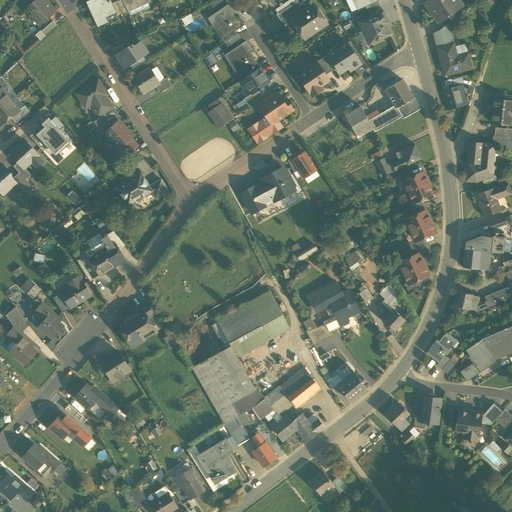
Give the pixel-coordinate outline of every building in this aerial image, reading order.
[(25,10),(40,25),(49,17),(55,11),(44,0),(36,0),(33,3),(25,10)] [(88,5),(98,26),(107,22),(106,18),(104,14),(114,9),(111,3),(109,0),(98,0),(99,0),(88,5)] [(122,0),(118,0),(117,1),(123,14),(129,11),(127,7),(127,8),(122,0)] [(279,13),(294,3),(291,0),(266,0),(268,3),(271,1),(279,13)] [(277,14),(281,19),(301,6),(297,0),(294,3),(279,13),(277,14)] [(345,0),(351,12),(358,9),(353,0),(345,0)] [(365,6),(368,12),(380,6),(377,0),(365,6)] [(424,0),(423,1),(438,23),(448,16),(447,15),(460,5),(456,0),(424,0)] [(123,14),(117,1),(111,3),(114,9),(116,13),(117,16),(123,14)] [(127,7),(129,11),(142,5),(140,1),(127,7)] [(224,35),(224,36),(234,29),(239,26),(231,13),(234,12),(229,4),(208,18),(213,26),(216,24),(224,35)] [(313,4),(310,6),(318,18),(321,16),(313,4)] [(304,10),(301,6),(281,19),(284,24),(292,19),(295,17),(304,10)] [(300,30),(305,38),(326,24),(321,16),(318,18),(310,6),(304,10),(295,17),(303,28),(300,30)] [(383,12),(380,6),(368,12),(371,18),(383,12)] [(104,14),(106,18),(116,13),(114,9),(104,14)] [(368,29),(374,42),(390,35),(384,22),(387,20),(383,12),(371,18),(360,23),(364,31),(368,29)] [(292,19),(300,30),(303,28),(295,17),(292,19)] [(41,32),(45,36),(57,26),(53,21),(41,32)] [(213,26),(221,37),(224,35),(216,24),(213,26)] [(434,33),(436,41),(447,38),(445,27),(439,31),(434,33)] [(221,37),(225,43),(238,34),(234,29),(224,36),(224,35),(221,37)] [(370,44),(374,42),(368,29),(364,31),(370,44)] [(45,36),(41,32),(40,31),(35,35),(41,41),(45,36)] [(364,47),(370,44),(364,31),(358,34),(364,47)] [(241,39),(238,34),(225,43),(228,48),(241,39)] [(451,37),(447,38),(436,41),(438,49),(453,45),(451,37)] [(233,61),(244,78),(256,70),(253,65),(256,63),(248,51),(251,49),(246,41),(225,56),(230,63),(233,61)] [(133,46),(125,49),(121,51),(115,55),(124,68),(128,65),(142,55),(147,52),(141,42),(133,47),(133,46)] [(336,67),(340,74),(352,66),(354,69),(362,63),(347,42),(340,47),(342,50),(331,58),(329,55),(328,55),(336,67)] [(111,49),(115,55),(121,51),(125,49),(123,44),(111,49)] [(465,44),(453,47),(457,61),(469,58),(465,44)] [(438,49),(445,77),(472,70),(469,58),(457,61),(453,47),(453,45),(438,49)] [(340,47),(329,55),(331,58),(342,50),(340,47)] [(142,55),(128,65),(132,70),(146,60),(142,55)] [(328,55),(322,59),(330,71),(336,67),(328,55)] [(325,74),(330,71),(322,59),(317,62),(325,74)] [(230,63),(241,80),(244,78),(233,61),(230,63)] [(298,76),(312,97),(320,92),(318,89),(322,86),(330,81),(325,74),(317,62),(317,63),(319,66),(307,74),(305,71),(298,76)] [(317,63),(305,71),(307,74),(319,66),(317,63)] [(134,77),(144,93),(155,86),(159,83),(149,68),(134,77)] [(260,68),(256,70),(244,78),(241,80),(251,94),(263,86),(269,82),(260,68)] [(155,86),(159,93),(171,85),(166,78),(159,83),(155,86)] [(81,102),(87,99),(90,105),(94,111),(98,117),(112,108),(101,90),(103,88),(98,80),(76,94),(81,102)] [(394,105),(396,108),(412,99),(413,98),(402,80),(385,90),(394,105)] [(445,86),(444,81),(441,82),(444,92),(449,90),(448,85),(445,86)] [(2,89),(10,100),(16,95),(8,85),(2,89)] [(244,99),(247,105),(266,92),(263,86),(251,94),(244,99)] [(444,92),(449,109),(467,104),(462,86),(454,88),(454,89),(449,90),(444,92)] [(0,107),(10,100),(2,89),(1,89),(0,89),(0,107)] [(270,97),(266,92),(247,105),(251,110),(258,105),(261,103),(261,102),(270,97)] [(266,117),(268,118),(271,124),(277,120),(292,109),(287,102),(285,104),(276,92),(270,97),(261,102),(261,103),(269,114),(266,116),(266,117)] [(16,95),(10,100),(18,111),(24,106),(16,95)] [(490,122),(500,123),(500,122),(507,123),(508,117),(509,117),(511,101),(494,98),(494,101),(495,101),(493,112),(492,112),(490,122)] [(85,108),(90,105),(87,99),(81,102),(85,108)] [(402,117),(403,119),(420,110),(419,109),(418,109),(412,99),(396,108),(402,117)] [(18,111),(10,100),(0,107),(0,124),(0,125),(11,117),(19,111),(18,111)] [(208,113),(218,128),(232,118),(222,103),(208,113)] [(258,105),(266,116),(269,114),(261,103),(258,105)] [(11,117),(15,123),(30,111),(25,105),(24,106),(18,111),(19,111),(11,117)] [(379,114),(368,121),(373,129),(375,133),(402,117),(396,108),(394,105),(379,114)] [(358,138),(373,129),(368,121),(366,116),(360,106),(344,116),(358,138)] [(452,109),(444,111),(446,118),(454,116),(452,109)] [(376,110),(366,116),(368,121),(379,114),(376,110)] [(94,122),(99,129),(108,120),(105,115),(94,122)] [(55,117),(51,121),(59,130),(64,126),(55,117)] [(110,118),(108,120),(99,129),(97,130),(103,136),(105,135),(105,134),(116,124),(110,118)] [(282,127),(277,120),(271,124),(268,118),(262,122),(259,122),(258,122),(250,128),(249,131),(255,140),(257,144),(282,127)] [(44,144),(48,148),(49,148),(53,152),(67,140),(65,138),(66,137),(59,130),(51,121),(49,119),(42,124),(44,127),(36,134),(40,139),(41,139),(42,139),(44,142),(43,143),(44,144)] [(228,125),(233,132),(240,126),(235,120),(228,125)] [(118,149),(120,147),(130,138),(132,136),(119,121),(116,124),(105,134),(105,135),(118,149)] [(86,127),(89,132),(95,128),(92,123),(86,127)] [(495,127),(494,135),(504,136),(505,128),(495,127)] [(44,144),(43,143),(40,139),(36,134),(34,133),(30,137),(40,148),(44,144)] [(503,146),(504,136),(494,135),(492,135),(491,145),(492,145),(503,146)] [(511,137),(504,136),(503,146),(505,146),(505,149),(511,149),(511,137)] [(70,142),(66,137),(65,138),(67,140),(53,152),(49,148),(48,148),(55,156),(70,142)] [(137,145),(130,138),(120,147),(127,155),(137,145)] [(18,162),(24,168),(31,162),(36,167),(43,161),(24,140),(18,146),(20,148),(12,155),(18,162)] [(467,164),(469,164),(491,166),(492,145),(491,145),(468,143),(467,164)] [(403,159),(406,165),(421,159),(415,144),(400,151),(403,159)] [(20,148),(18,146),(10,153),(12,155),(20,148)] [(299,170),(304,177),(315,170),(304,153),(294,160),(299,169),(299,170)] [(371,158),(373,163),(383,158),(380,153),(371,158)] [(287,161),(294,173),(299,170),(299,169),(294,160),(293,158),(287,161)] [(376,162),(383,177),(390,173),(386,165),(383,159),(376,162)] [(392,164),(395,170),(406,165),(403,159),(399,161),(392,164)] [(19,173),(25,180),(31,175),(24,168),(18,162),(13,166),(19,173)] [(395,171),(395,170),(392,164),(392,163),(386,165),(390,173),(395,171)] [(490,175),(491,166),(469,164),(467,182),(476,183),(482,180),(490,177),(490,175)] [(0,191),(3,195),(15,184),(15,183),(12,179),(8,175),(5,171),(7,169),(3,165),(0,167),(0,191)] [(254,188),(263,204),(273,198),(275,201),(294,191),(292,187),(294,186),(286,171),(284,172),(282,168),(263,179),(265,182),(254,188)] [(397,177),(399,183),(403,182),(403,181),(410,178),(408,172),(397,177)] [(403,182),(408,192),(428,183),(423,172),(410,178),(403,181),(403,182)] [(15,184),(23,193),(31,186),(25,180),(19,173),(12,179),(15,183),(15,184)] [(116,188),(127,206),(135,201),(135,202),(140,203),(143,201),(144,196),(151,191),(149,187),(140,173),(116,188)] [(482,180),(484,185),(496,181),(495,176),(490,175),(490,177),(482,180)] [(151,191),(156,199),(168,191),(161,179),(149,187),(151,191)] [(433,194),(428,183),(408,192),(413,203),(420,200),(433,194)] [(508,184),(493,189),(496,199),(511,193),(508,184)] [(241,193),(252,214),(264,207),(263,204),(254,188),(254,187),(241,193)] [(500,211),(496,199),(493,189),(492,189),(476,194),(484,217),(500,211)] [(72,191),(66,197),(74,205),(77,202),(78,203),(81,200),(79,198),(80,197),(76,192),(74,194),(72,191)] [(264,207),(275,201),(273,198),(263,204),(264,207)] [(409,204),(412,210),(423,205),(420,200),(413,203),(409,204)] [(81,210),(74,217),(78,221),(85,214),(81,210)] [(397,217),(400,223),(405,221),(405,220),(412,217),(410,211),(397,217)] [(405,221),(410,231),(431,222),(426,211),(412,217),(405,220),(405,221)] [(48,215),(44,224),(53,227),(56,219),(48,215)] [(491,223),(493,229),(507,224),(504,217),(491,223)] [(69,218),(62,224),(65,228),(72,223),(69,218)] [(435,233),(431,222),(410,231),(415,241),(415,242),(422,239),(435,233)] [(113,231),(107,235),(113,244),(115,243),(119,249),(125,245),(113,231)] [(481,236),(479,251),(491,252),(502,253),(502,252),(503,239),(504,234),(492,232),(491,236),(481,234),(481,236)] [(88,242),(96,255),(107,248),(101,239),(98,234),(88,242)] [(113,244),(107,235),(101,239),(107,248),(117,264),(125,259),(119,249),(115,243),(113,244)] [(466,242),(465,249),(479,251),(481,236),(466,242)] [(412,250),(414,249),(425,244),(422,239),(415,242),(415,241),(409,244),(412,250)] [(503,239),(502,252),(510,253),(511,240),(503,239)] [(295,255),(302,251),(297,243),(291,247),(295,255)] [(302,251),(295,255),(299,260),(317,250),(313,244),(302,251)] [(427,250),(425,244),(414,249),(416,255),(419,254),(427,250)] [(107,248),(96,255),(89,259),(99,275),(117,264),(107,248)] [(489,270),(491,252),(479,251),(465,249),(463,267),(489,270)] [(35,252),(33,260),(43,263),(45,254),(35,252)] [(348,261),(352,266),(361,259),(357,254),(348,261)] [(398,263),(403,274),(424,265),(419,254),(416,255),(398,263)] [(511,268),(511,256),(511,255),(501,259),(504,267),(498,269),(500,273),(511,268)] [(80,260),(77,261),(90,281),(92,279),(80,260)] [(429,276),(424,265),(403,274),(408,284),(408,285),(416,281),(429,276)] [(60,293),(70,308),(81,301),(82,302),(86,299),(86,298),(91,295),(82,280),(79,276),(68,282),(71,287),(60,293)] [(21,289),(32,300),(41,290),(29,280),(21,289)] [(310,298),(317,312),(321,310),(331,306),(329,303),(341,297),(339,294),(341,293),(335,281),(308,296),(310,298)] [(405,285),(408,292),(419,287),(416,281),(408,285),(408,284),(405,285)] [(485,304),(486,307),(509,299),(511,297),(511,283),(508,285),(510,289),(483,299),(485,304)] [(385,299),(390,304),(391,303),(399,295),(389,284),(380,294),(385,299)] [(331,306),(335,315),(339,324),(340,325),(348,320),(345,314),(350,312),(351,313),(357,310),(358,312),(359,312),(348,289),(341,293),(339,294),(341,297),(329,303),(331,306)] [(366,289),(359,294),(366,304),(373,298),(366,289)] [(269,290),(248,302),(261,326),(266,336),(289,326),(269,290)] [(453,307),(468,311),(469,309),(475,310),(475,307),(477,298),(472,297),(472,295),(456,291),(454,300),(453,307)] [(53,298),(62,313),(70,308),(60,293),(53,298)] [(395,308),(391,303),(390,304),(385,299),(381,303),(386,308),(384,309),(389,314),(393,309),(395,308)] [(140,312),(145,320),(147,318),(148,319),(158,312),(152,301),(138,310),(139,312),(140,312)] [(230,344),(261,326),(248,302),(216,320),(230,344)] [(38,328),(53,340),(64,326),(55,319),(57,317),(41,304),(34,311),(41,317),(44,320),(40,326),(38,328)] [(485,304),(475,307),(475,310),(474,313),(486,308),(486,307),(485,304)] [(17,321),(21,326),(27,321),(15,307),(5,316),(13,325),(17,321)] [(378,316),(395,332),(405,320),(393,309),(389,314),(384,309),(378,316)] [(31,319),(40,326),(44,320),(41,317),(34,311),(31,319)] [(118,326),(122,332),(123,333),(124,332),(128,338),(133,347),(145,339),(141,334),(153,327),(148,319),(147,318),(145,320),(140,312),(139,312),(138,313),(118,326)] [(336,325),(339,324),(335,315),(322,322),(324,324),(328,329),(329,328),(334,330),(334,329),(336,325)] [(303,322),(308,332),(316,328),(311,319),(303,322)] [(13,328),(16,330),(21,326),(17,321),(13,325),(13,328)] [(307,332),(313,344),(319,340),(325,337),(331,333),(328,329),(324,324),(316,328),(308,332),(307,332)] [(156,332),(153,327),(141,334),(145,339),(156,332)] [(6,349),(24,364),(36,351),(29,345),(31,343),(16,330),(13,328),(7,335),(13,341),(6,349)] [(480,340),(481,340),(494,360),(502,357),(501,353),(510,349),(511,352),(511,332),(510,328),(480,340)] [(439,363),(439,364),(445,356),(456,341),(446,333),(436,346),(434,344),(427,354),(439,363)] [(496,362),(494,360),(481,340),(465,351),(469,356),(471,355),(477,362),(475,364),(461,373),(467,381),(480,372),(496,362)] [(216,354),(241,397),(255,389),(230,345),(216,354)] [(107,373),(113,381),(130,371),(117,351),(100,362),(107,373)] [(193,367),(225,425),(237,417),(252,407),(257,404),(252,395),(235,406),(233,402),(241,397),(216,354),(193,367)] [(437,366),(442,370),(450,360),(445,356),(439,364),(439,363),(437,366)] [(452,357),(450,360),(442,370),(447,374),(457,361),(452,357)] [(95,365),(102,376),(107,373),(100,362),(95,365)] [(355,403),(371,387),(348,364),(329,383),(334,388),(337,385),(355,403)] [(293,404),(296,408),(320,389),(303,367),(264,398),(263,398),(270,406),(285,394),(293,404)] [(331,378),(325,367),(319,369),(326,381),(331,378)] [(76,398),(89,409),(97,400),(101,403),(99,405),(105,410),(112,403),(97,390),(95,393),(86,386),(76,398)] [(257,388),(255,389),(241,397),(233,402),(235,406),(252,395),(257,404),(252,407),(259,418),(271,408),(270,406),(263,398),(264,398),(257,388)] [(270,406),(271,408),(277,417),(293,404),(285,394),(270,406)] [(425,422),(437,423),(440,401),(424,398),(421,416),(421,421),(425,422)] [(93,413),(99,405),(101,403),(97,400),(89,409),(93,413)] [(118,408),(112,403),(105,410),(103,411),(110,417),(118,408)] [(385,417),(399,432),(408,424),(403,419),(409,413),(399,403),(385,417)] [(491,425),(495,420),(503,412),(493,403),(484,414),(482,424),(491,425)] [(69,404),(65,409),(78,420),(82,416),(69,404)] [(511,415),(505,409),(503,412),(495,420),(505,428),(511,419),(511,415)] [(119,410),(112,417),(117,421),(123,414),(119,410)] [(463,438),(471,439),(471,436),(478,437),(479,424),(481,414),(459,411),(456,431),(456,433),(464,434),(463,438)] [(324,426),(318,419),(310,426),(306,421),(307,420),(301,414),(291,421),(290,422),(296,429),(306,442),(325,427),(324,426)] [(312,416),(307,420),(306,421),(310,426),(318,419),(314,414),(312,416)] [(60,415),(49,427),(63,439),(71,430),(62,422),(65,418),(60,415)] [(283,440),(296,429),(290,422),(291,421),(287,415),(276,423),(275,421),(271,424),(283,440)] [(414,427),(424,429),(425,422),(421,421),(421,416),(415,415),(414,427)] [(90,437),(67,416),(65,418),(62,422),(71,430),(77,435),(73,438),(82,447),(83,445),(90,438),(90,437)] [(225,425),(228,431),(236,443),(238,446),(250,439),(242,426),(237,417),(225,425)] [(258,433),(263,440),(271,435),(263,423),(256,428),(259,433),(258,433)] [(377,425),(370,431),(372,433),(379,440),(381,438),(386,434),(377,425)] [(63,439),(69,443),(73,438),(77,435),(71,430),(63,439)] [(229,446),(236,443),(228,431),(221,436),(224,440),(225,440),(229,446)] [(400,439),(407,446),(415,438),(409,431),(400,439)] [(263,467),(276,458),(267,446),(263,440),(258,433),(252,438),(259,448),(253,453),(263,467)] [(386,444),(381,438),(379,440),(372,433),(355,448),(372,466),(378,460),(376,457),(381,452),(383,455),(389,450),(384,446),(386,444)] [(275,440),(271,435),(263,440),(267,446),(275,440)] [(95,442),(90,438),(83,445),(89,450),(95,442)] [(217,476),(220,481),(236,471),(225,454),(232,450),(229,446),(225,440),(224,440),(200,456),(214,478),(217,476)] [(284,453),(275,440),(267,446),(276,458),(284,453)] [(500,448),(499,447),(493,441),(489,444),(496,451),(500,448)] [(499,447),(500,448),(507,455),(511,449),(511,447),(504,441),(499,447)] [(50,468),(53,471),(59,464),(44,450),(42,453),(34,445),(23,458),(34,468),(36,470),(45,460),(49,463),(47,465),(50,468)] [(43,476),(50,468),(47,465),(49,463),(45,460),(36,470),(34,468),(33,469),(40,476),(43,476)] [(172,471),(176,478),(191,469),(187,462),(172,471)] [(65,469),(59,464),(53,471),(52,472),(58,477),(65,469)] [(190,500),(205,491),(191,469),(176,478),(183,489),(190,500)] [(103,474),(108,478),(112,474),(108,470),(103,474)] [(310,482),(320,495),(333,485),(335,485),(332,481),(325,471),(310,482)] [(21,495),(27,501),(33,494),(18,480),(16,482),(8,475),(0,483),(0,490),(11,500),(17,492),(19,490),(22,493),(21,495)] [(333,485),(339,493),(347,487),(339,476),(332,481),(335,485),(333,485)] [(135,501),(139,508),(148,503),(138,486),(130,493),(135,501)] [(155,493),(159,499),(168,493),(165,487),(155,493)] [(176,493),(183,504),(190,500),(183,489),(176,493)] [(168,493),(159,499),(149,505),(152,511),(170,511),(178,507),(168,493)] [(30,503),(36,508),(43,499),(37,495),(30,503)] [(140,511),(139,508),(135,501),(128,505),(132,511),(140,511)]
